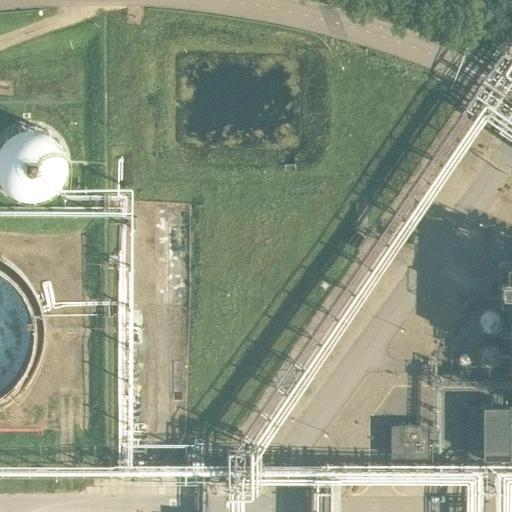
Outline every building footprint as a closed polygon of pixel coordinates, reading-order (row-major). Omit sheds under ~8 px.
[(27,198),(33,198),(40,197),(46,194),(51,191),(56,186),(60,181),(63,175),(65,169),(65,162),(65,156),(63,150),(60,144),(56,139),(52,134),(46,131),(41,128),(34,126),(28,126),(21,127),(15,129),(9,132),(4,136),(0,140),(0,183),(4,188),(9,192),(14,195),(21,197),(27,198)] [(340,243),(349,249),(358,236),(350,230),(340,243)] [(30,283),(24,275),(18,268),(10,262),(2,256),(0,255),(0,403),(2,402),(10,397),(18,390),(24,383),(30,375),(35,367),(39,358),(41,348),(43,339),(44,329),(43,320),(41,310),(39,301),(35,292),(30,283)] [(450,373),(511,372),(511,263),(509,264),(450,344),(450,373)] [(439,352),(417,352),(417,418),(439,418),(439,352)] [(482,458),(511,457),(511,405),(482,406),(482,458)] [(398,425),(398,457),(398,458),(421,458),(421,425),(398,425)]
